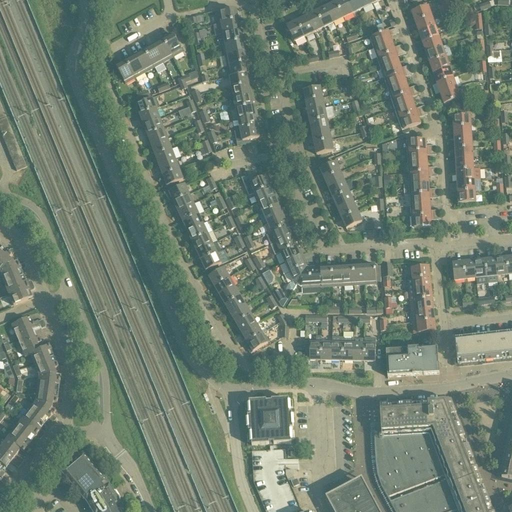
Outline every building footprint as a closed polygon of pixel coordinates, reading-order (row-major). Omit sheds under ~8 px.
[(346,0),(342,0),(335,3),(343,19),(353,14),(346,0)] [(363,9),(358,0),(346,0),(353,14),(363,9)] [(370,0),(358,0),(363,9),(372,5),(370,0)] [(444,0),(441,1),(445,13),(448,12),(452,10),(451,7),(448,0),(444,0)] [(343,19),(335,3),(326,8),(333,24),(343,19)] [(424,9),(412,13),(415,23),(432,18),(428,7),(424,9)] [(333,24),(326,8),(316,13),(324,28),(333,24)] [(219,25),(238,21),(236,10),(216,14),(219,25)] [(316,13),(307,17),(314,33),(324,28),(316,13)] [(307,17),(297,22),(304,38),(314,33),(307,17)] [(435,28),(432,18),(415,23),(419,34),(435,28)] [(215,37),(221,36),(236,32),(240,32),(238,21),(219,25),(213,26),(215,37)] [(304,38),(297,22),(287,27),(294,43),(304,38)] [(439,38),(435,28),(419,34),(422,44),(439,38)] [(373,49),(392,43),(390,37),(399,34),(397,29),(370,39),(373,49)] [(242,42),(240,32),(221,36),(223,46),(242,42)] [(173,35),(163,41),(173,58),(183,52),(173,35)] [(442,48),(439,38),(422,44),(426,54),(442,48)] [(173,58),(163,41),(154,46),(164,63),(173,58)] [(242,42),(223,46),(225,57),(244,53),(242,42)] [(394,49),(392,43),(373,49),(377,60),(405,50),(403,46),(394,49)] [(144,51),(154,69),(158,75),(166,70),(162,64),(164,63),(154,46),(144,51)] [(448,46),(442,48),(426,54),(430,64),(446,58),(452,56),(448,46)] [(406,55),(405,50),(377,60),(381,70),(399,63),(397,58),(406,55)] [(144,51),(135,57),(145,74),(154,69),(144,51)] [(244,53),(225,57),(227,67),(247,63),(244,53)] [(145,74),(135,57),(126,62),(135,79),(145,74)] [(450,69),(446,58),(430,64),(433,74),(450,69)] [(135,79),(126,62),(116,67),(125,85),(135,79)] [(247,63),(227,67),(229,78),(249,74),(247,63)] [(399,63),(381,70),(384,80),(412,70),(410,66),(401,69),(399,63)] [(453,79),(450,69),(433,74),(437,85),(453,79)] [(413,75),(412,70),(384,80),(388,90),(406,83),(404,78),(413,75)] [(197,71),(190,74),(193,82),(200,79),(197,71)] [(249,74),(229,78),(232,89),(249,85),(248,82),(250,82),(249,74)] [(186,85),(185,83),(183,78),(176,80),(179,88),(186,85)] [(453,79),(437,85),(440,95),(457,89),(453,79)] [(408,89),(406,83),(388,90),(391,101),(419,91),(417,86),(408,89)] [(249,85),(232,89),(234,99),(253,95),(252,88),(249,88),(249,85)] [(306,102),(323,99),(320,88),(304,91),(306,102)] [(457,89),(440,95),(444,105),(448,104),(460,100),(457,89)] [(420,95),(419,91),(391,101),(395,111),(413,104),(411,99),(420,95)] [(255,103),(253,95),(234,99),(236,110),(253,107),(252,103),(255,103)] [(201,96),(195,99),(197,105),(203,102),(201,96)] [(140,116),(156,110),(152,99),(134,106),(137,114),(139,113),(140,116)] [(325,109),(323,99),(306,102),(308,113),(325,109)] [(189,109),(195,107),(193,101),(186,104),(189,109)] [(413,104),(395,111),(398,121),(426,111),(424,107),(415,110),(413,104)] [(197,113),(195,107),(189,109),(191,115),(197,113)] [(253,107),(236,110),(238,121),(257,117),(256,109),(254,110),(253,107)] [(325,109),(308,113),(310,123),(327,120),(335,118),(333,108),(325,109)] [(156,110),(140,116),(141,119),(139,120),(142,127),(160,120),(156,110)] [(202,119),(209,117),(207,111),(200,114),(202,119)] [(426,111),(398,121),(403,135),(409,133),(408,130),(421,125),(419,119),(428,116),(426,111)] [(474,123),(471,123),(470,116),(453,118),(454,129),(475,127),(474,123)] [(211,122),(209,117),(202,119),(205,125),(211,122)] [(257,117),(238,121),(240,131),(257,128),(257,125),(259,124),(257,117)] [(7,118),(0,120),(0,126),(9,123),(7,118)] [(164,130),(160,120),(142,127),(144,134),(147,133),(148,136),(164,130)] [(329,131),(327,120),(310,123),(312,134),(329,131)] [(12,129),(9,123),(0,126),(0,131),(1,133),(12,129)] [(204,133),(202,127),(196,130),(198,135),(204,133)] [(475,132),(475,127),(454,129),(454,140),(472,139),(471,132),(475,132)] [(257,128),(240,131),(242,142),(262,138),(260,130),(258,131),(257,128)] [(14,134),(12,129),(1,133),(3,139),(14,134)] [(164,130),(148,136),(149,139),(147,140),(149,147),(168,140),(164,130)] [(331,141),(329,131),(312,134),(314,145),(331,141)] [(16,140),(14,134),(3,139),(5,144),(16,140)] [(472,139),(454,140),(455,150),(472,149),(472,139)] [(16,140),(5,144),(8,150),(18,145),(16,140)] [(168,140),(149,147),(152,154),(154,154),(155,157),(172,150),(168,140)] [(391,142),(393,150),(405,148),(403,140),(391,142)] [(331,141),(314,145),(316,156),(333,152),(331,141)] [(407,153),(436,151),(436,147),(426,147),(426,141),(406,142),(407,153)] [(21,151),(18,145),(8,150),(10,155),(21,151)] [(472,149),(455,150),(456,161),(473,160),(472,149)] [(172,150),(155,157),(157,160),(154,160),(157,167),(176,161),(172,150)] [(23,156),(21,151),(10,155),(12,161),(23,156)] [(436,151),(407,153),(408,164),(427,163),(427,157),(436,156),(436,151)] [(23,156),(12,161),(14,166),(25,162),(23,156)] [(473,160),(456,161),(456,172),(474,171),(473,160)] [(176,161),(157,167),(160,175),(162,174),(163,177),(179,171),(176,161)] [(28,168),(25,162),(14,166),(17,172),(22,170),(28,168)] [(324,180),(340,173),(336,163),(320,170),(324,180)] [(427,163),(408,164),(408,175),(438,173),(437,168),(428,169),(427,163)] [(480,170),(474,171),(456,172),(457,183),(474,182),(481,181),(480,170)] [(179,171),(163,177),(164,180),(162,181),(165,188),(183,181),(179,171)] [(345,183),(340,173),(324,180),(329,190),(345,183)] [(438,173),(408,175),(409,186),(429,184),(428,178),(438,178),(438,173)] [(259,175),(241,179),(249,197),(255,194),(271,188),(269,185),(272,184),(268,176),(261,180),(259,175)] [(474,182),(457,183),(458,193),(475,192),(474,182)] [(345,183),(329,190),(333,200),(349,193),(345,183)] [(405,197),(410,196),(439,194),(439,190),(429,190),(429,184),(409,186),(404,186),(405,197)] [(174,203),(190,196),(185,186),(167,194),(170,201),(173,200),(174,203)] [(272,191),(271,188),(255,194),(259,204),(277,197),(274,190),(272,191)] [(476,204),(475,192),(458,193),(458,205),(476,204)] [(349,193),(333,200),(337,210),(353,203),(349,193)] [(439,199),(439,194),(410,196),(410,207),(430,206),(430,200),(439,199)] [(190,196),(174,203),(175,206),(173,207),(176,214),(194,206),(190,196)] [(277,197),(259,204),(264,214),(279,208),(278,205),(280,204),(277,197)] [(358,213),(353,203),(337,210),(342,220),(358,213)] [(199,215),(194,206),(176,214),(180,221),(182,220),(183,223),(199,215)] [(430,212),(430,206),(410,207),(411,218),(440,216),(440,211),(430,212)] [(281,210),(279,208),(264,214),(268,224),(286,216),(283,209),(281,210)] [(358,213),(342,220),(346,230),(362,223),(358,213)] [(199,215),(183,223),(184,226),(182,227),(185,233),(203,225),(199,215)] [(286,216),(268,224),(272,234),(288,227),(287,224),(289,223),(286,216)] [(441,221),(440,216),(411,218),(412,229),(431,228),(431,221),(441,221)] [(231,218),(225,220),(228,226),(233,223),(231,218)] [(208,235),(203,225),(185,233),(189,240),(191,239),(192,242),(208,235)] [(289,230),(288,227),(272,234),(276,244),(294,236),(291,229),(289,230)] [(208,235),(192,242),(194,245),(191,246),(195,253),(213,245),(208,235)] [(294,236),(276,244),(271,246),(275,256),(281,254),(296,247),(295,244),(297,243),(294,236)] [(0,240),(0,273),(0,274),(1,275),(20,267),(18,262),(14,263),(10,261),(16,253),(13,250),(11,251),(6,257),(0,252),(0,243),(0,240)] [(213,245),(195,253),(198,260),(200,259),(201,262),(217,254),(213,245)] [(298,250),(296,247),(281,254),(285,264),(303,256),(300,249),(298,250)] [(217,254),(201,262),(203,265),(201,266),(204,273),(222,265),(217,254)] [(303,256),(285,264),(293,283),(290,284),(288,288),(288,290),(292,293),(298,283),(307,269),(305,267),(304,265),(307,264),(303,256)] [(262,263),(259,257),(254,260),(257,266),(262,263)] [(506,258),(496,259),(498,277),(508,276),(508,274),(506,258)] [(496,259),(485,261),(488,285),(498,284),(498,277),(496,259)] [(247,268),(253,265),(250,260),(244,263),(247,268)] [(488,285),(485,261),(474,262),(476,279),(477,286),(488,285)] [(476,279),(474,262),(463,263),(465,276),(465,281),(476,279)] [(265,268),(262,263),(257,266),(260,271),(265,268)] [(465,276),(463,263),(452,265),(454,282),(465,281),(465,276)] [(25,265),(20,267),(1,275),(14,307),(29,301),(27,294),(34,291),(35,289),(33,283),(30,282),(23,285),(18,273),(25,270),(26,268),(25,265)] [(256,270),(253,265),(247,268),(250,273),(256,270)] [(390,283),(390,277),(392,277),(391,265),(383,266),(384,283),(390,283)] [(365,286),(376,286),(376,281),(381,281),(380,268),(375,268),(375,266),(364,267),(365,286)] [(307,269),(298,283),(301,285),(301,288),(321,287),(322,287),(321,269),(321,267),(312,267),(312,270),(310,270),(307,269)] [(353,267),(342,268),(343,288),(354,287),(353,267)] [(364,267),(353,267),(354,287),(365,286),(364,267)] [(413,280),(430,279),(429,267),(412,269),(413,280)] [(342,268),(332,269),(333,288),(343,288),(342,268)] [(214,287),(229,279),(224,269),(207,279),(211,286),(213,285),(214,287)] [(332,269),(321,269),(322,287),(321,287),(321,289),(333,288),(332,269)] [(258,286),(264,283),(260,278),(255,281),(258,286)] [(229,279),(214,287),(216,290),(214,291),(218,298),(235,288),(229,279)] [(430,279),(413,280),(407,281),(408,292),(431,289),(430,279)] [(264,283),(258,286),(261,292),(267,288),(264,283)] [(240,297),(235,288),(218,298),(222,305),(224,303),(225,306),(240,297)] [(432,300),(431,289),(408,292),(410,303),(432,300)] [(279,292),(274,295),(278,303),(284,299),(279,292)] [(240,297),(225,306),(227,309),(225,310),(229,317),(246,307),(240,297)] [(271,297),(266,300),(269,305),(275,302),(271,297)] [(432,300),(410,303),(411,313),(434,311),(432,300)] [(251,316),(246,307),(229,317),(233,323),(235,322),(236,325),(251,316)] [(434,311),(411,313),(412,324),(435,322),(434,311)] [(280,324),(286,321),(282,315),(277,319),(280,324)] [(251,316),(236,325),(238,327),(236,329),(240,335),(257,325),(251,316)] [(36,329),(34,324),(30,326),(27,319),(12,326),(25,358),(31,356),(30,355),(40,351),(38,345),(42,344),(40,339),(36,340),(32,331),(36,329)] [(435,322),(412,324),(413,335),(436,333),(435,322)] [(262,335),(257,325),(240,335),(244,342),(246,341),(247,343),(262,335)] [(262,335),(247,343),(249,346),(247,347),(251,354),(268,344),(262,335)] [(511,335),(455,342),(457,366),(511,359),(511,335)] [(316,337),(316,344),(310,344),(310,362),(321,362),(321,344),(322,345),(321,337),(316,337)] [(332,345),(332,362),(342,362),(343,339),(332,338),(332,345)] [(343,339),(342,362),(353,362),(354,340),(354,339),(352,339),(344,339),(343,339)] [(365,340),(364,363),(375,363),(376,339),(364,339),(364,340),(365,340)] [(321,344),(321,362),(332,362),(332,345),(322,345),(321,344)] [(55,345),(40,351),(30,355),(31,356),(40,378),(61,381),(61,375),(57,375),(55,371),(64,367),(62,364),(60,363),(53,366),(48,354),(55,351),(56,349),(55,345)] [(354,345),(353,362),(364,363),(365,346),(354,345)] [(388,378),(439,375),(437,348),(386,352),(388,378)] [(15,379),(6,359),(2,361),(3,365),(4,368),(5,371),(5,378),(15,379)] [(61,381),(40,378),(37,403),(36,403),(53,416),(56,412),(52,409),(53,404),(63,405),(63,402),(62,400),(54,399),(55,386),(64,387),(65,385),(66,382),(61,381)] [(2,400),(6,403),(10,397),(3,392),(0,395),(0,397),(2,400)] [(271,403),(266,403),(266,402),(265,401),(264,402),(249,403),(249,406),(248,406),(248,415),(250,415),(250,417),(247,417),(248,421),(246,421),(247,429),(248,429),(248,433),(251,433),(251,435),(250,435),(250,444),(251,443),(252,447),(270,446),(269,445),(273,444),(273,446),(291,445),(291,441),(292,441),(292,432),(290,432),(290,430),(293,430),(292,427),(294,427),(293,418),(292,418),(292,414),(289,415),(289,412),(291,412),(290,404),(289,404),(289,400),(274,401),(272,400),(271,401),(271,403)] [(381,428),(375,429),(375,428),(374,428),(374,429),(375,438),(374,439),(375,439),(375,451),(375,452),(376,463),(376,464),(376,465),(378,476),(377,476),(378,477),(382,487),(381,487),(381,488),(382,488),(388,498),(387,498),(387,499),(388,499),(393,509),(393,510),(394,510),(395,511),(454,511),(459,510),(459,511),(492,511),(491,507),(479,477),(480,476),(479,476),(475,465),(475,464),(471,454),(471,453),(470,453),(467,443),(467,442),(466,442),(462,432),(463,431),(462,431),(458,420),(458,419),(454,409),(454,408),(453,408),(451,403),(452,403),(452,402),(451,402),(448,402),(380,406),(381,428)] [(36,403),(22,422),(42,438),(44,435),(44,433),(38,428),(46,418),(52,423),(55,422),(57,419),(53,416),(36,403)] [(42,438),(22,422),(7,441),(20,451),(28,457),(31,454),(30,451),(24,446),(32,436),(38,441),(41,441),(42,438)] [(511,511),(511,432),(511,436),(511,437),(509,447),(508,447),(509,447),(506,457),(506,458),(504,468),(503,468),(504,468),(502,479),(501,479),(501,480),(502,480),(502,479),(511,481),(511,509),(509,511),(509,510),(508,510),(508,511),(509,511),(511,511)] [(7,441),(0,450),(0,464),(2,465),(6,469),(11,463),(19,469),(24,462),(17,456),(20,451),(7,441)] [(88,448),(59,473),(92,511),(133,511),(125,492),(88,448)] [(286,476),(286,472),(285,451),(252,453),(253,483),(265,511),(296,511),(300,510),(289,482),(288,482),(286,476)] [(294,480),(294,471),(286,472),(286,476),(288,482),(289,482),(294,480)] [(378,511),(372,500),(372,498),(366,487),(365,486),(364,486),(361,488),(361,489),(358,490),(354,491),(346,493),(343,494),(338,496),(338,494),(338,493),(338,492),(326,499),(333,511),(378,511)]
